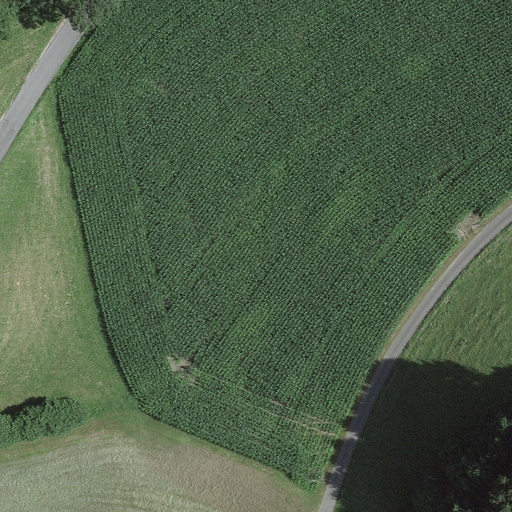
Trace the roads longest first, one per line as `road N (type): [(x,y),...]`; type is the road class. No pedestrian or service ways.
road 1 (track): [(326,511),(363,411),(407,332),(461,261),(511,213)]
road 2 (unclassified): [(0,139),(98,0)]
